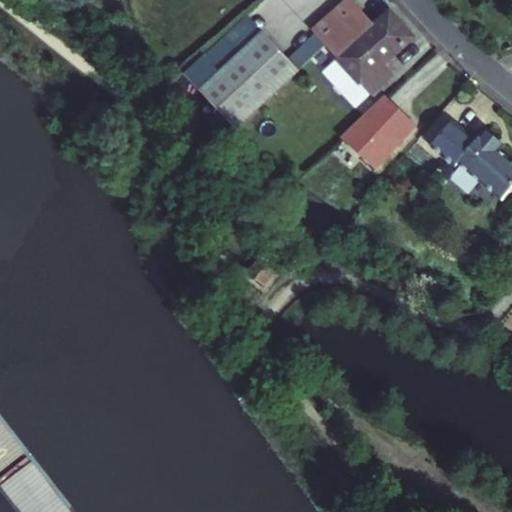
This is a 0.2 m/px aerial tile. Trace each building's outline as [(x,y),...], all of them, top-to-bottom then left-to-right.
[(338,59),(375,25),(352,0),(347,0),(313,32),(338,59)] [(375,25),(338,59),(371,95),(395,74),(385,64),(414,38),(390,11),(375,25)] [(185,73),(203,92),(265,33),(247,15),(185,73)] [(300,70),(265,33),(203,92),(238,129),(300,70)] [(323,73),(356,109),(371,95),(338,59),(323,73)] [(386,97),(345,141),(376,170),(417,125),(386,97)] [(502,201),(511,189),(511,160),(500,151),(494,145),(499,140),(487,130),(477,141),(454,121),(431,147),(456,168),(459,164),(502,201)] [(505,145),(499,140),(494,145),(500,151),(505,145)]
